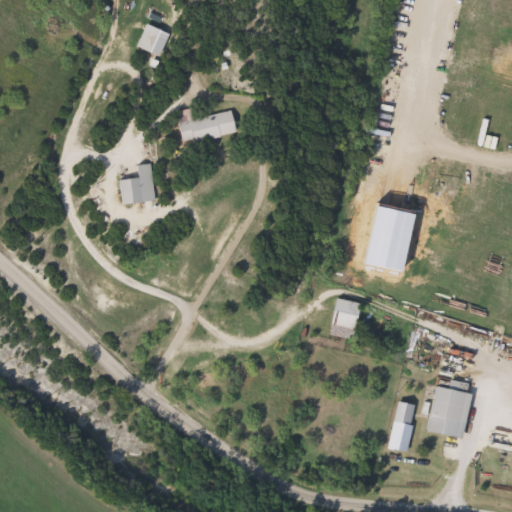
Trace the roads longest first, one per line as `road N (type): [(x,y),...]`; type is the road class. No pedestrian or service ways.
road 1 (residential): [(441,511),(337,505),(272,484),(148,394),(0,260)]
road 2 (residential): [(171,365),(289,342),(315,307),(359,135),(346,0)]
